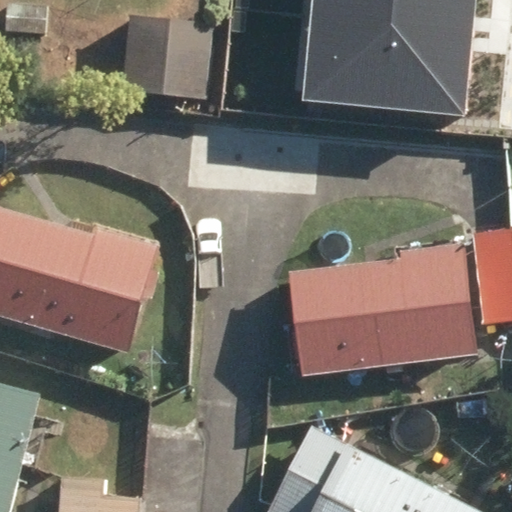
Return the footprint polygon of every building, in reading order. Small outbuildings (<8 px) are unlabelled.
[(311,0),(301,99),(460,116),(472,0),(311,0)] [(223,28),(140,21),(133,92),(216,101),(223,28)] [(0,325),(128,363),(159,257),(96,239),(93,248),(0,221),(0,325)] [(511,235),(476,238),(484,330),(511,327),(511,235)] [(289,281),(301,387),(478,366),(465,255),(399,262),(399,268),(289,281)] [(0,511),(13,511),(42,404),(0,393),(0,511)] [(457,511),(354,460),(356,455),(313,432),(273,511),(457,511)] [(60,511),(141,511),(141,508),(104,506),(105,488),(62,486),(60,511)]
